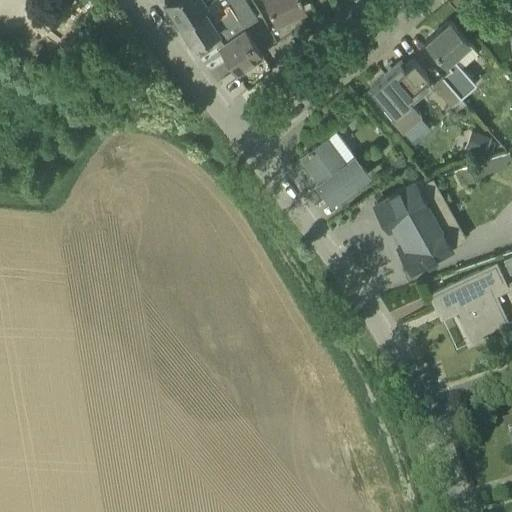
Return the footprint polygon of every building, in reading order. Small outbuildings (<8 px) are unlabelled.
[(164,0),(178,20),(204,4),(210,0),(164,0)] [(246,0),(228,0),(245,25),(258,17),(246,0)] [(266,0),(276,20),(304,6),(300,0),(266,0)] [(215,19),(204,4),(178,20),(191,41),(206,35),(208,39),(215,34),(222,44),(245,28),(228,2),(224,5),(227,11),(215,19)] [(476,82),(462,67),(478,52),(449,19),(426,40),(450,67),(441,75),(460,96),(476,82)] [(245,28),(222,44),(219,46),(236,71),(262,54),(245,28)] [(402,132),(421,115),(411,102),(407,98),(421,87),(417,83),(427,74),(413,57),(403,66),(400,62),(370,87),(393,115),(390,118),(402,132)] [(460,96),(441,75),(432,84),(450,104),(460,96)] [(139,88),(127,85),(125,94),(137,97),(139,88)] [(478,130),(472,147),(485,153),(486,151),(490,153),(496,139),(491,137),(492,135),(478,130)] [(354,155),(345,162),(325,136),(301,154),(312,169),(319,165),(326,175),(317,182),(330,200),(367,173),(354,155)] [(401,148),(388,152),(393,167),(406,163),(401,148)] [(502,154),(476,162),(461,167),(466,182),(481,177),(480,174),(505,166),(502,154)] [(433,198),(421,177),(374,204),(387,227),(394,223),(405,242),(398,246),(411,269),(451,246),(439,225),(451,219),(438,195),(433,198)] [(509,272),(511,270),(511,253),(502,258),(509,272)] [(511,320),(507,323),(490,285),(503,279),(495,262),(427,294),(428,295),(431,294),(438,309),(455,301),(458,308),(457,309),(471,340),(482,334),(484,337),(488,335),(487,332),(511,320)]
